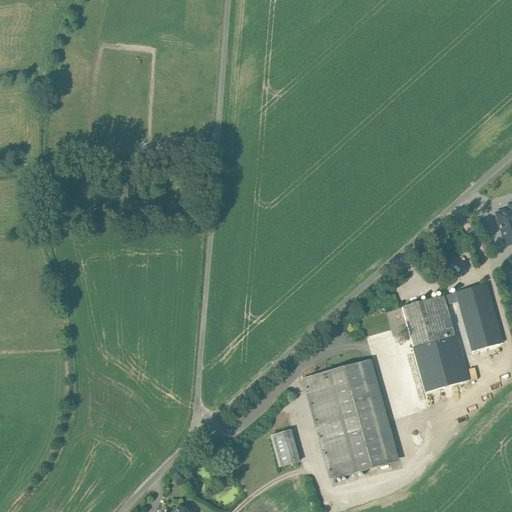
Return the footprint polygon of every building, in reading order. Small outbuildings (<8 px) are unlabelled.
[(131,177),(121,178),(122,192),(123,192),(132,191),(131,177)] [(511,201),(507,203),(508,209),(494,213),(504,249),(511,246),(511,201)] [(486,285),(455,293),(458,302),(472,352),(476,351),(477,353),(483,351),(483,349),(491,346),(492,349),(498,347),(497,345),(502,343),(486,285)] [(455,294),(443,297),(445,305),(458,302),(455,294)] [(443,296),(402,308),(402,309),(385,314),(387,322),(404,317),(412,348),(444,339),(445,343),(455,340),(454,335),(445,305),(443,297),(443,296)] [(444,339),(412,348),(425,393),(469,381),(456,335),(454,335),(455,340),(445,343),(444,339)] [(362,364),(324,374),(328,387),(366,376),(362,364)] [(328,387),(324,374),(303,380),(331,480),(352,474),(328,387)] [(366,376),(328,387),(352,474),(390,464),(366,376)] [(290,432),(270,437),(278,468),(299,462),(290,432)]
